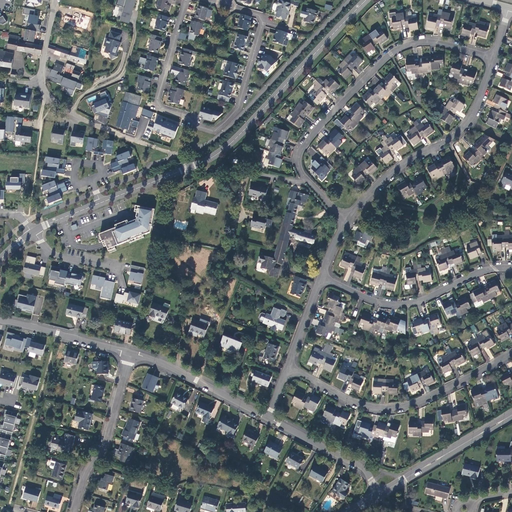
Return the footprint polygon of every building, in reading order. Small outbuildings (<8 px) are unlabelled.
[(116,0),(116,5),(124,7),(123,12),(128,13),(126,18),(122,16),(120,21),(129,24),(133,10),(135,0),(116,0)] [(176,0),(159,0),(158,4),(156,6),(158,10),(163,11),(163,9),(169,11),(170,8),(169,5),(167,5),(167,3),(175,5),(176,0)] [(279,0),(278,4),(276,11),(277,13),(276,17),(287,20),(288,15),(287,15),(288,11),(289,11),(291,5),(291,4),(290,4),(279,0)] [(195,18),(205,21),(206,18),(210,19),(212,11),(208,9),(199,6),(197,13),(196,13),(195,18)] [(23,14),(29,16),(28,22),(38,23),(39,17),(34,16),(35,10),(24,8),(23,14)] [(318,11),(308,8),(306,12),(304,12),(303,17),(305,17),(304,20),(305,22),(313,24),(314,20),(313,18),(315,15),(317,16),(318,11)] [(403,13),(403,8),(399,8),(400,14),(396,15),(396,13),(389,14),(390,19),(392,19),(394,29),(402,28),(402,26),(402,23),(405,22),(403,13)] [(438,15),(434,14),(434,17),(429,17),(427,27),(435,29),(436,26),(437,24),(440,24),(441,21),(442,16),(443,12),(443,10),(439,9),(438,15)] [(76,26),(87,29),(91,17),(81,14),(82,13),(74,10),(72,18),(65,16),(63,22),(76,26)] [(408,12),(403,13),(405,22),(405,25),(405,26),(409,25),(410,28),(410,31),(419,29),(416,14),(412,15),(412,16),(408,16),(408,12)] [(450,14),(443,12),(442,16),(441,21),(444,22),(444,25),(443,27),(451,29),(454,18),(450,17),(450,14)] [(168,22),(169,17),(153,13),(152,17),(153,18),(150,27),(165,32),(167,27),(168,22)] [(251,17),(241,14),(239,19),(241,19),(238,28),(247,31),(251,17)] [(204,24),(192,21),(191,25),(193,26),(189,39),(194,41),(196,36),(198,37),(199,36),(201,30),(203,29),(204,24)] [(486,23),(478,21),(477,25),(476,30),(479,31),(478,34),(478,35),(486,38),(489,28),(485,26),(486,23)] [(38,23),(28,22),(27,27),(33,29),(32,31),(36,32),(39,32),(41,25),(38,25),(38,23)] [(476,30),(477,25),(470,22),(469,25),(465,24),(461,34),(470,37),(471,34),(471,32),(475,33),(476,30)] [(36,32),(32,31),(27,30),(24,40),(34,42),(36,32)] [(286,40),(288,33),(278,30),(276,37),(274,37),(272,42),(283,46),(285,40),(286,40)] [(376,30),(370,35),(375,41),(375,42),(378,40),(379,42),(381,44),(388,39),(382,30),(378,33),(376,30)] [(117,57),(116,56),(118,49),(117,49),(118,47),(120,47),(121,43),(119,42),(121,35),(111,32),(109,37),(109,39),(107,38),(106,38),(104,46),(106,47),(105,53),(109,54),(112,60),(117,57)] [(161,42),(162,37),(152,34),(151,39),(152,39),(149,50),(150,52),(159,54),(161,49),(162,50),(164,42),(161,42)] [(248,37),(238,34),(234,48),(243,51),(246,42),(247,42),(248,37)] [(370,35),(370,34),(363,39),(365,41),(361,44),(368,53),(372,50),(375,48),(373,46),(372,43),(375,41),(370,35)] [(17,51),(25,52),(27,44),(19,42),(9,40),(7,48),(17,51)] [(25,52),(42,55),(43,47),(27,43),(27,44),(25,52)] [(49,46),(48,52),(66,58),(69,51),(49,45),(49,46)] [(86,64),(88,55),(85,55),(86,51),(72,47),(71,52),(80,55),(78,61),(86,64)] [(194,51),(183,48),(179,63),(189,66),(191,66),(192,63),(191,61),(193,55),(194,51)] [(6,52),(6,51),(0,50),(0,66),(12,68),(13,59),(7,58),(8,54),(8,53),(6,52)] [(71,52),(69,58),(78,61),(80,55),(71,52)] [(350,54),(345,60),(351,67),(353,64),(356,66),(357,68),(363,61),(355,54),(352,57),(350,54)] [(157,65),(159,58),(148,55),(147,59),(141,57),(139,63),(146,65),(144,70),(149,71),(151,71),(154,72),(156,65),(157,65)] [(270,57),(264,55),(262,62),(259,62),(258,68),(264,70),(265,69),(268,71),(276,63),(270,57)] [(435,61),(431,61),(432,70),(440,69),(439,66),(444,66),(443,55),(434,56),(434,58),(435,61)] [(419,64),(420,77),(424,77),(424,73),(432,72),(432,70),(431,61),(431,58),(422,59),(423,64),(419,64)] [(352,73),(351,72),(349,69),(351,67),(345,60),(340,66),(341,68),(338,72),(346,79),(352,73)] [(415,65),(415,60),(406,61),(407,71),(413,71),(413,74),(415,74),(415,78),(420,77),(419,64),(415,65)] [(238,69),(239,64),(229,61),(226,70),(225,70),(223,75),(236,79),(238,73),(237,73),(238,70),(238,69)] [(457,83),(461,84),(463,75),(464,72),(461,71),(462,68),(462,65),(454,63),(451,73),(455,75),(454,78),(458,79),(457,83)] [(67,64),(64,72),(72,74),(75,66),(67,64)] [(190,71),(181,68),(180,72),(178,71),(177,76),(176,82),(185,85),(186,80),(187,78),(189,75),(190,71)] [(58,71),(53,70),(52,70),(50,77),(54,79),(53,82),(57,83),(58,80),(55,79),(57,74),(58,71)] [(79,79),(81,81),(84,78),(80,76),(81,73),(74,71),(72,77),(79,79)] [(463,75),(461,84),(468,86),(469,83),(473,84),(476,74),(468,71),(467,73),(466,76),(463,75)] [(63,77),(57,74),(55,79),(58,80),(57,83),(62,85),(61,86),(69,89),(67,94),(73,96),(76,88),(81,89),(83,85),(63,77)] [(388,83),(386,86),(392,92),(397,87),(395,84),(398,81),(391,74),(385,80),(386,81),(388,83)] [(152,79),(140,75),(138,82),(139,83),(140,85),(138,90),(143,92),(144,94),(147,95),(149,94),(150,91),(149,90),(151,83),(152,79)] [(511,86),(511,77),(509,77),(508,80),(506,79),(503,78),(499,86),(510,91),(511,86)] [(330,89),(332,90),(334,92),(340,86),(332,78),(329,82),(327,79),(324,83),(321,85),(327,91),(328,91),(330,89)] [(319,83),(316,80),(313,82),(316,85),(314,88),(316,91),(313,94),(317,98),(314,101),(318,105),(321,101),(327,95),(325,93),(327,91),(321,85),(319,83)] [(233,89),(235,83),(224,81),(222,90),(220,90),(218,99),(229,102),(232,93),(231,93),(232,89),(233,89)] [(387,97),(392,92),(386,86),(383,89),(382,87),(380,85),(373,91),(375,92),(381,99),(385,95),(387,97)] [(185,90),(173,87),(172,90),(171,90),(170,94),(169,93),(168,97),(169,98),(168,102),(173,104),(175,103),(179,104),(181,98),(183,97),(185,90)] [(104,116),(104,114),(109,116),(108,118),(113,103),(109,103),(109,101),(111,100),(108,95),(107,95),(106,92),(101,94),(103,97),(102,98),(99,99),(100,102),(95,104),(95,105),(92,106),(95,114),(96,114),(95,114),(95,113),(98,112),(99,115),(103,116),(104,116)] [(139,107),(142,97),(127,92),(124,103),(139,107)] [(381,105),(384,102),(381,99),(375,92),(373,95),(370,93),(369,92),(362,98),(371,106),(374,103),(376,104),(378,102),(381,105)] [(16,95),(15,106),(25,107),(25,108),(30,109),(31,95),(21,94),(20,96),(16,95)] [(499,109),(507,113),(508,112),(505,110),(508,105),(505,103),(507,99),(497,95),(493,103),(496,104),(498,105),(496,108),(499,109)] [(455,109),(457,111),(459,112),(465,105),(456,99),(453,103),(451,101),(446,107),(452,112),(453,112),(455,109)] [(300,103),(295,109),(296,109),(303,115),(305,112),(307,114),(309,115),(314,107),(305,101),(303,104),(300,103)] [(120,114),(132,118),(135,119),(139,107),(124,103),(120,114)] [(351,110),(352,111),(354,113),(352,116),(353,117),(358,122),(364,117),(361,115),(365,111),(357,104),(351,110)] [(210,109),(203,107),(200,115),(200,116),(206,117),(206,119),(212,121),(213,119),(216,120),(223,113),(215,111),(214,111),(210,110),(210,109)] [(446,107),(445,107),(441,113),(443,115),(441,119),(450,125),(455,118),(452,116),(450,115),(452,112),(446,107)] [(144,108),(142,115),(152,119),(155,112),(144,108)] [(303,115),(296,109),(293,112),(292,112),(288,119),(300,128),(305,121),(303,120),(301,118),(303,115)] [(511,115),(507,113),(499,109),(498,112),(495,111),(493,110),(489,118),(490,118),(499,123),(501,119),(504,120),(506,116),(511,119),(511,115)] [(117,126),(134,132),(136,124),(130,123),(132,118),(120,114),(119,118),(116,117),(115,122),(118,123),(117,126)] [(164,118),(159,116),(155,129),(159,130),(158,133),(161,134),(161,132),(163,133),(163,135),(173,138),(173,137),(175,138),(180,126),(177,125),(178,123),(169,120),(168,122),(163,120),(164,118)] [(354,128),(359,123),(358,122),(353,117),(350,119),(349,118),(346,116),(340,122),(348,130),(351,126),(354,128)] [(14,132),(15,117),(7,117),(5,130),(5,132),(14,132)] [(487,124),(496,129),(499,123),(490,118),(487,124)] [(424,133),(427,136),(434,131),(426,120),(420,125),(417,121),(413,124),(415,127),(421,134),(421,135),(424,133)] [(58,144),(63,145),(65,131),(58,130),(58,127),(54,126),(52,139),(59,140),(58,144)] [(31,143),(32,132),(22,131),(22,128),(18,127),(17,140),(31,143)] [(421,140),(419,138),(418,136),(421,134),(415,127),(409,131),(411,134),(407,137),(414,145),(421,140)] [(281,139),(284,140),(286,140),(289,132),(279,129),(277,133),(275,132),(272,139),(280,142),(281,139)] [(336,148),(337,148),(342,142),(340,140),(343,137),(336,129),(330,135),(331,137),(333,139),(330,142),(336,148)] [(73,132),(71,146),(76,147),(77,143),(84,144),(86,131),(81,131),(80,133),(73,132)] [(475,152),(476,153),(481,158),(487,152),(489,152),(490,151),(490,149),(488,147),(494,140),(484,134),(474,146),(475,147),(477,149),(475,152)] [(384,141),(391,149),(394,147),(395,149),(396,151),(403,146),(407,143),(401,135),(398,138),(397,137),(394,140),(392,137),(388,139),(385,136),(382,138),(384,141)] [(99,139),(89,138),(87,151),(93,152),(93,148),(97,148),(99,139)] [(271,147),(270,152),(279,155),(280,155),(283,147),(281,146),(278,145),(280,142),(272,139),(271,139),(269,147),(271,147)] [(114,142),(104,140),(103,149),(107,150),(106,154),(112,155),(114,142)] [(331,153),(336,148),(330,142),(330,141),(328,144),(325,142),(324,140),(318,147),(326,154),(329,151),(331,153)] [(391,149),(384,141),(382,143),(385,147),(382,149),(382,150),(383,152),(380,155),(386,164),(393,158),(391,156),(390,154),(393,152),(392,151),(391,149)] [(474,167),(482,158),(481,158),(476,153),(474,155),(472,153),(470,151),(463,158),(474,167)] [(111,164),(114,173),(122,170),(124,175),(137,170),(134,164),(130,166),(128,159),(132,157),(129,152),(117,157),(118,161),(111,164)] [(279,155),(270,152),(268,159),(271,160),(269,164),(280,168),(282,160),(281,159),(278,158),(279,155)] [(60,159),(47,157),(46,163),(48,163),(47,171),(43,170),(42,176),(55,178),(56,173),(64,175),(65,170),(59,169),(60,159)] [(368,171),(370,173),(371,174),(378,169),(368,157),(364,160),(365,161),(359,166),(365,173),(368,171)] [(441,167),(445,175),(452,171),(450,168),(454,166),(449,157),(441,161),(442,162),(444,165),(441,167)] [(312,169),(320,177),(323,173),(325,175),(330,170),(324,164),(322,166),(319,164),(318,163),(312,169)] [(438,178),(445,175),(441,167),(437,169),(436,166),(435,164),(427,168),(433,178),(436,176),(438,178)] [(365,173),(359,166),(354,172),(355,174),(352,177),(360,185),(366,179),(364,177),(362,175),(365,173)] [(511,190),(511,176),(506,173),(502,182),(502,184),(505,186),(507,185),(511,187),(510,189),(511,190)] [(31,174),(19,174),(19,178),(11,178),(11,180),(7,180),(7,189),(21,190),(21,183),(29,183),(31,174)] [(416,192),(418,195),(424,191),(423,189),(427,186),(421,177),(414,181),(414,183),(416,186),(413,187),(416,192)] [(47,199),(49,204),(62,199),(60,195),(68,191),(64,183),(57,186),(55,181),(42,186),(44,192),(48,190),(51,197),(47,199)] [(409,196),(414,193),(416,192),(413,187),(411,185),(408,186),(407,184),(405,182),(398,186),(404,196),(407,193),(409,196)] [(256,186),(252,185),(249,194),(260,197),(260,199),(265,201),(265,200),(267,200),(268,195),(267,194),(268,189),(256,186)] [(196,198),(194,198),(191,208),(197,210),(197,209),(204,211),(204,212),(216,215),(218,204),(205,201),(207,193),(198,190),(196,198)] [(289,198),(292,199),(297,199),(298,193),(291,191),(289,198)] [(287,212),(285,218),(284,224),(293,227),(293,225),(298,208),(303,207),(305,202),(307,202),(309,195),(298,193),(297,199),(292,199),(288,212),(287,212)] [(150,233),(147,224),(153,225),(155,214),(154,214),(155,210),(146,209),(146,208),(138,207),(137,213),(137,218),(137,222),(133,223),(133,222),(108,232),(100,235),(103,242),(105,241),(106,244),(108,250),(150,233)] [(272,220),(261,218),(260,219),(258,218),(252,217),(251,226),(261,229),(261,228),(265,229),(266,227),(271,228),(272,220)] [(284,224),(278,247),(287,249),(291,235),(296,237),(296,239),(314,244),(318,232),(311,230),(305,228),(304,232),(300,231),(292,229),(293,227),(284,224)] [(355,240),(365,244),(367,240),(369,241),(372,233),(364,230),(363,234),(360,232),(358,232),(355,240)] [(367,240),(365,244),(369,246),(374,234),(372,233),(369,241),(367,240)] [(502,250),(502,248),(502,245),(506,245),(505,236),(497,236),(497,235),(493,235),(493,251),(502,250)] [(479,256),(478,254),(477,251),(481,250),(478,242),(470,245),(471,247),(467,249),(471,259),(479,256)] [(278,247),(277,250),(274,259),(261,255),(259,263),(263,264),(263,269),(272,271),(271,276),(279,279),(281,270),(274,269),(272,268),(274,262),(276,263),(282,265),(287,249),(278,247)] [(441,271),(449,268),(447,263),(450,262),(447,254),(445,248),(441,250),(443,255),(440,256),(441,259),(437,261),(441,271)] [(453,261),(455,266),(464,262),(459,252),(455,254),(454,251),(447,254),(450,262),(453,261)] [(351,265),(354,266),(357,258),(350,255),(349,257),(345,256),(340,266),(348,269),(349,267),(351,265)] [(37,258),(27,256),(24,271),(25,273),(44,277),(46,268),(37,266),(37,267),(35,266),(37,258)] [(356,271),(355,273),(353,276),(362,279),(366,269),(362,267),(363,265),(360,264),(360,262),(362,258),(358,256),(357,258),(354,266),(353,269),(352,269),(356,271)] [(417,265),(414,266),(414,270),(411,270),(411,267),(405,268),(406,274),(408,285),(412,284),(417,284),(416,281),(416,278),(419,278),(418,269),(417,265)] [(68,273),(68,272),(61,270),(62,268),(51,266),(49,276),(50,277),(49,280),(55,281),(54,286),(65,288),(66,284),(68,273)] [(145,269),(131,266),(130,272),(132,273),(130,281),(135,282),(134,284),(141,285),(145,269)] [(387,268),(388,268),(383,266),(382,271),(382,272),(379,271),(378,274),(374,273),(371,284),(379,286),(380,284),(380,281),(384,282),(387,268)] [(387,283),(386,286),(386,288),(394,290),(397,280),(393,279),(394,276),(390,274),(391,269),(387,268),(384,282),(387,283)] [(423,277),(423,281),(424,283),(432,281),(431,270),(426,271),(426,268),(418,269),(419,278),(423,277)] [(72,274),(68,273),(66,284),(74,286),(75,284),(81,286),(82,281),(85,279),(81,274),(79,275),(76,275),(77,274),(73,273),(72,274)] [(93,276),(91,284),(103,287),(100,297),(110,300),(114,283),(104,280),(105,279),(93,276)] [(306,280),(295,276),(294,281),(295,281),(291,294),(301,297),(303,291),(304,291),(306,285),(305,284),(306,280)] [(487,284),(488,286),(489,289),(486,291),(490,299),(497,295),(496,293),(500,291),(495,281),(487,284)] [(474,293),(470,294),(474,303),(482,300),(483,303),(491,299),(490,299),(486,291),(486,290),(483,291),(482,289),(481,288),(473,292),(474,293)] [(123,296),(116,294),(114,303),(122,305),(122,301),(132,303),(132,304),(138,306),(140,294),(129,292),(129,294),(124,293),(123,296)] [(328,307),(330,308),(332,309),(331,312),(333,313),(343,317),(345,313),(341,312),(342,308),(344,309),(346,304),(341,302),(341,303),(334,300),(336,296),(335,295),(330,293),(329,298),(331,299),(328,307)] [(35,304),(37,297),(28,294),(27,297),(19,294),(18,300),(19,300),(17,307),(26,310),(25,311),(33,313),(35,307),(33,307),(34,304),(35,304)] [(457,307),(461,315),(468,311),(467,309),(471,307),(466,297),(458,301),(459,303),(460,306),(457,307)] [(462,317),(461,315),(457,307),(456,304),(453,306),(450,301),(442,305),(447,315),(451,313),(453,315),(456,314),(458,318),(462,317)] [(89,309),(69,304),(67,313),(79,316),(79,318),(82,319),(83,316),(87,317),(89,309)] [(160,317),(166,319),(169,309),(163,307),(154,304),(149,316),(155,318),(156,316),(160,317)] [(267,314),(264,321),(278,326),(277,328),(282,330),(286,321),(279,319),(280,316),(283,317),(285,316),(287,311),(283,309),(282,310),(274,308),(271,316),(267,314)] [(327,314),(324,323),(325,323),(339,328),(341,325),(338,323),(340,320),(342,320),(343,317),(333,313),(332,316),(330,316),(327,314)] [(363,328),(371,332),(374,323),(370,322),(371,319),(372,317),(364,314),(360,324),(364,326),(363,328)] [(430,331),(438,329),(437,326),(441,325),(437,314),(429,317),(430,319),(431,322),(427,323),(430,331)] [(378,321),(375,320),(374,323),(371,332),(374,333),(375,329),(379,330),(380,328),(385,329),(388,321),(388,319),(380,316),(379,318),(378,321)] [(391,322),(388,321),(385,329),(388,330),(392,332),(393,329),(406,334),(406,322),(393,317),(392,320),(391,322)] [(423,333),(430,331),(427,323),(427,322),(424,324),(423,320),(422,319),(414,322),(418,332),(422,331),(423,333)] [(133,324),(118,320),(115,332),(130,336),(133,324)] [(193,320),(189,333),(195,335),(196,333),(198,334),(205,336),(209,326),(193,320)] [(324,327),(321,326),(319,325),(316,334),(327,338),(328,333),(331,334),(332,331),(338,334),(340,329),(339,328),(325,323),(324,327)] [(508,326),(507,323),(499,327),(501,330),(497,332),(502,341),(510,337),(509,335),(507,333),(511,331),(508,326)] [(24,350),(27,339),(19,337),(19,338),(14,337),(15,335),(15,334),(8,332),(6,339),(8,339),(6,345),(15,347),(15,349),(24,351),(24,350)] [(239,350),(243,339),(238,337),(237,339),(233,337),(234,336),(226,333),(221,346),(228,349),(229,346),(239,350)] [(485,345),(487,348),(488,349),(495,345),(489,335),(486,337),(484,335),(477,339),(481,346),(482,347),(485,345)] [(27,339),(24,350),(31,351),(31,350),(34,351),(34,352),(38,353),(37,355),(43,357),(46,347),(40,346),(41,343),(34,341),(34,340),(28,338),(27,339)] [(481,346),(477,339),(477,338),(470,342),(472,344),(468,347),(474,356),(481,352),(479,349),(478,347),(481,346)] [(274,362),(279,348),(269,344),(264,358),(274,362)] [(317,365),(318,363),(319,360),(323,362),(329,348),(325,346),(323,352),(319,351),(320,350),(315,348),(309,362),(317,365)] [(333,349),(329,348),(323,362),(326,363),(325,365),(324,368),(332,371),(337,359),(334,357),(335,355),(332,353),(333,349)] [(449,349),(446,350),(449,355),(453,363),(456,361),(457,364),(459,366),(466,362),(461,352),(457,354),(455,351),(451,353),(449,349)] [(77,364),(79,354),(71,352),(72,352),(67,350),(64,361),(77,364)] [(452,369),(451,368),(450,365),(453,364),(453,363),(449,355),(442,359),(443,361),(439,364),(445,374),(452,369)] [(108,361),(93,362),(93,368),(94,369),(97,369),(98,374),(109,374),(108,361)] [(348,376),(352,378),(354,374),(355,370),(348,367),(349,366),(344,364),(343,367),(338,378),(346,381),(347,380),(348,376)] [(425,371),(418,375),(421,382),(424,381),(425,383),(427,386),(435,382),(430,372),(426,374),(425,371)] [(272,378),(256,372),(254,377),(253,381),(268,387),(272,378)] [(511,387),(511,386),(511,376),(511,377),(510,375),(508,372),(500,377),(505,387),(509,385),(511,387)] [(14,387),(16,378),(12,377),(13,375),(8,374),(7,375),(1,373),(0,378),(0,383),(5,385),(5,386),(9,387),(10,386),(14,387)] [(153,392),(159,378),(149,374),(143,388),(153,392)] [(353,383),(352,385),(351,388),(359,392),(364,382),(360,380),(361,377),(354,374),(352,378),(350,381),(350,382),(353,383)] [(37,391),(41,378),(31,375),(30,379),(22,377),(20,384),(23,385),(22,388),(28,390),(28,388),(37,391)] [(421,382),(418,375),(411,378),(412,380),(407,382),(412,393),(420,389),(419,387),(418,384),(421,383),(421,382)] [(382,389),(386,389),(386,380),(374,379),(373,394),(382,394),(382,392),(382,389)] [(389,389),(389,392),(389,394),(398,395),(398,383),(394,383),(394,380),(386,380),(386,389),(389,389)] [(484,392),(487,401),(494,398),(494,396),(498,394),(494,384),(486,387),(486,388),(487,391),(484,392)] [(101,402),(105,388),(95,386),(92,400),(95,400),(101,402)] [(476,408),(485,405),(484,402),(487,401),(484,392),(481,394),(480,391),(479,389),(471,392),(476,408)] [(295,406),(302,410),(304,406),(306,402),(303,400),(305,397),(305,396),(298,391),(292,401),(296,403),(295,406)] [(183,409),(188,399),(177,393),(171,403),(183,409)] [(311,400),(308,399),(306,402),(304,406),(315,412),(321,399),(313,395),(312,398),(311,400)] [(140,413),(143,401),(133,398),(130,411),(140,413)] [(214,408),(200,402),(196,412),(204,416),(204,417),(210,419),(214,408)] [(334,414),(335,411),(336,409),(328,405),(323,416),(327,418),(326,420),(333,423),(337,415),(334,414)] [(455,413),(456,420),(464,419),(463,417),(468,416),(466,405),(457,406),(457,409),(458,412),(454,412),(455,413)] [(448,422),(456,421),(456,420),(455,413),(451,413),(451,411),(450,408),(442,409),(443,421),(448,420),(448,422)] [(75,412),(77,412),(75,419),(74,421),(79,423),(78,428),(89,430),(93,414),(82,412),(82,411),(76,409),(75,412)] [(5,414),(3,421),(13,424),(17,413),(11,411),(10,415),(5,414)] [(343,411),(342,413),(341,416),(337,415),(333,423),(331,428),(335,430),(337,425),(341,426),(342,424),(346,425),(351,415),(343,411)] [(238,425),(223,417),(218,427),(228,432),(227,434),(233,437),(238,425)] [(421,427),(421,432),(429,432),(429,430),(434,430),(434,418),(425,418),(425,421),(425,423),(421,424),(421,427)] [(134,440),(141,423),(129,419),(123,435),(134,440)] [(13,424),(3,421),(1,429),(5,430),(4,434),(10,436),(13,424)] [(363,436),(370,439),(371,435),(373,431),(369,429),(370,426),(371,424),(363,422),(359,432),(363,434),(363,436)] [(414,436),(421,436),(421,432),(421,427),(418,427),(418,424),(418,422),(409,422),(409,433),(413,433),(414,436)] [(379,435),(384,436),(386,428),(387,426),(379,423),(378,426),(377,428),(374,427),(373,431),(371,435),(378,438),(379,435)] [(384,436),(383,439),(394,443),(400,427),(392,424),(391,424),(390,429),(386,428),(384,436)] [(259,437),(247,431),(243,440),(255,446),(259,437)] [(0,437),(0,445),(7,448),(10,436),(4,434),(3,438),(0,437)] [(72,448),(76,436),(66,434),(64,441),(59,439),(60,436),(54,434),(52,443),(50,442),(49,447),(57,449),(57,451),(63,452),(63,450),(69,452),(70,448),(72,448)] [(119,448),(120,448),(118,453),(118,454),(122,455),(120,460),(128,463),(134,448),(130,446),(131,443),(123,439),(120,447),(119,448)] [(282,448),(270,442),(265,452),(277,458),(282,448)] [(511,445),(509,449),(497,450),(497,462),(511,461),(511,454),(511,445)] [(303,460),(292,453),(287,462),(299,468),(303,460)] [(67,465),(65,465),(58,463),(56,462),(52,461),(50,467),(51,468),(54,469),(52,477),(62,480),(67,465)] [(480,468),(465,464),(462,474),(472,477),(471,478),(477,480),(480,468)] [(328,473),(315,466),(310,475),(323,482),(328,473)] [(114,477),(106,474),(105,479),(102,478),(99,488),(107,490),(109,484),(112,485),(114,477)] [(341,479),(333,491),(344,499),(348,493),(345,492),(350,484),(341,479)] [(451,489),(428,482),(425,493),(448,499),(451,489)] [(38,502),(41,492),(26,487),(23,498),(38,502)] [(139,508),(142,497),(129,493),(126,502),(134,505),(133,507),(139,508)] [(59,509),(63,497),(55,494),(54,498),(48,496),(45,505),(59,509)] [(160,511),(164,500),(151,496),(147,507),(160,511)] [(216,511),(220,501),(204,496),(199,511),(216,511)] [(189,511),(192,504),(178,500),(175,510),(180,511),(189,511)] [(227,511),(245,511),(245,503),(227,504),(227,511)]
